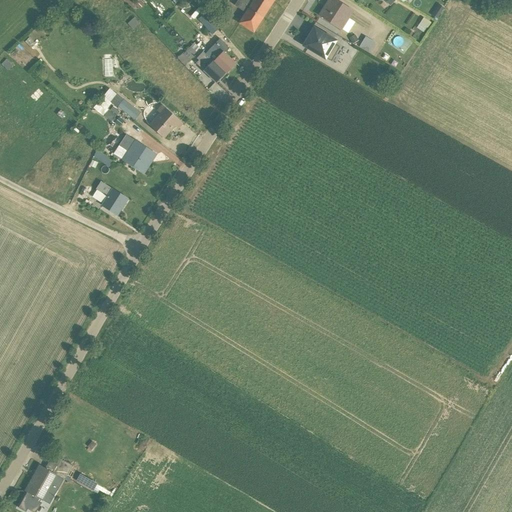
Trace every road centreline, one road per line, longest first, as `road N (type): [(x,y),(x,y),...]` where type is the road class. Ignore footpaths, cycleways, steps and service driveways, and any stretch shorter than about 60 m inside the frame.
road 1 (unclassified): [(139,249),(297,0)]
road 2 (unclassified): [(0,493),(139,249)]
road 3 (unclassified): [(0,178),(139,249)]
